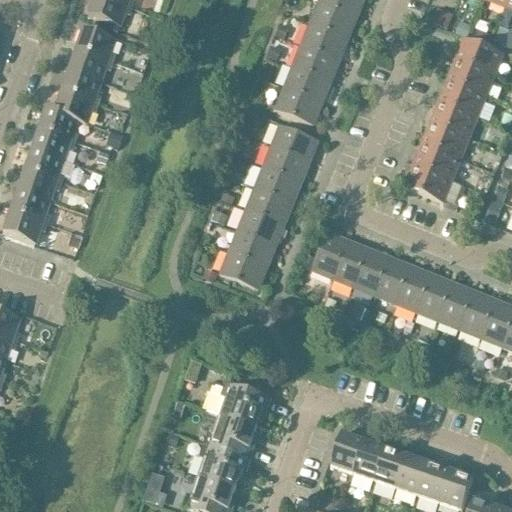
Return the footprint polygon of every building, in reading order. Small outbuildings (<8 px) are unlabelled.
[(128,18),(131,10),(101,0),(92,0),(86,19),(119,30),(124,17),(128,18)] [(129,1),(129,0),(101,0),(131,10),(134,2),(129,1)] [(356,23),(365,1),(361,0),(320,0),(317,7),(356,23)] [(505,10),(509,0),(484,0),(484,2),(505,10)] [(511,0),(509,0),(505,10),(499,27),(507,30),(511,17),(511,0)] [(348,44),(356,23),(317,7),(309,29),(348,44)] [(460,26),(455,37),(464,41),(466,42),(471,31),(460,26)] [(283,42),(287,32),(281,29),(277,39),(283,42)] [(339,66),(348,44),(309,29),(300,50),(339,66)] [(110,57),(115,43),(81,32),(74,53),(112,66),(115,59),(110,57)] [(495,79),(504,57),(466,42),(464,41),(455,63),(495,79)] [(270,50),(266,61),(275,65),(280,54),(270,50)] [(331,87),(339,66),(300,50),(292,71),(331,87)] [(109,74),(112,66),(74,53),(67,74),(100,86),(105,72),(109,74)] [(486,100),(495,79),(455,63),(447,84),(486,100)] [(322,108),(331,87),(292,71),(283,92),(322,108)] [(262,72),(257,82),(267,86),(271,76),(262,72)] [(96,98),(100,86),(67,74),(60,95),(98,108),(100,100),(96,98)] [(478,121),(486,100),(447,84),(438,105),(478,121)] [(314,130),(322,108),(283,92),(275,114),(314,130)] [(95,116),(98,108),(60,95),(53,114),(53,116),(77,124),(76,125),(85,128),(90,114),(95,116)] [(469,142),(478,121),(438,105),(430,126),(469,142)] [(72,137),(76,125),(77,124),(53,116),(53,114),(44,111),(37,133),(75,146),(77,138),(72,137)] [(254,117),(249,129),(260,133),(264,121),(254,117)] [(461,163),(469,142),(430,126),(421,148),(461,163)] [(310,166),(319,145),(280,129),(271,151),(310,166)] [(72,154),(75,146),(37,133),(30,154),(63,165),(67,153),(72,154)] [(108,136),(104,149),(117,153),(121,140),(108,136)] [(452,185),(461,163),(421,148),(413,169),(452,185)] [(302,187),(310,166),(271,151),(263,171),(302,187)] [(58,178),(63,165),(30,154),(23,174),(61,187),(63,179),(58,178)] [(98,156),(95,165),(105,168),(108,159),(98,156)] [(444,207),(452,185),(413,169),(404,191),(444,207)] [(293,209),(302,187),(263,171),(254,193),(293,209)] [(511,173),(504,171),(501,181),(511,185),(511,182),(511,173)] [(58,195),(61,187),(23,174),(16,194),(49,206),(53,194),(58,195)] [(498,190),(493,202),(503,206),(508,194),(498,190)] [(285,230),(293,209),(254,193),(246,214),(285,230)] [(44,218),(49,206),(16,194),(9,215),(46,228),(49,220),(44,218)] [(223,196),(220,204),(231,208),(234,201),(223,196)] [(490,207),(483,226),(494,231),(501,212),(490,207)] [(276,251),(285,230),(246,214),(237,235),(276,251)] [(44,236),(46,228),(9,215),(1,237),(34,248),(39,234),(44,236)] [(215,216),(211,225),(223,230),(227,220),(215,216)] [(210,227),(207,236),(218,240),(221,231),(210,227)] [(268,272),(276,251),(237,235),(228,256),(268,272)] [(333,283),(349,244),(327,235),(312,274),(333,283)] [(69,238),(65,250),(76,253),(80,241),(69,238)] [(355,292),(370,252),(349,244),(333,283),(355,292)] [(376,300),(391,261),(370,252),(355,292),(376,300)] [(259,294),(268,272),(228,256),(219,278),(259,294)] [(397,309),(413,269),(391,261),(376,300),(397,309)] [(418,317),(434,278),(413,269),(397,309),(418,317)] [(206,274),(203,282),(214,286),(217,278),(206,274)] [(440,326),(455,286),(434,278),(418,317),(440,326)] [(461,334),(477,295),(455,286),(440,326),(461,334)] [(482,343),(498,304),(477,295),(461,334),(482,343)] [(327,300),(324,309),(333,312),(336,303),(327,300)] [(503,352),(511,330),(511,309),(498,304),(482,343),(503,352)] [(14,336),(19,322),(0,315),(0,339),(17,345),(19,337),(14,336)] [(407,324),(403,334),(410,336),(414,326),(407,324)] [(511,355),(511,330),(503,352),(511,355)] [(14,353),(17,345),(0,339),(0,362),(4,364),(8,351),(14,353)] [(476,363),(472,371),(482,375),(485,367),(476,363)] [(497,371),(494,379),(503,383),(507,375),(497,371)] [(225,386),(223,391),(216,389),(207,415),(219,419),(256,431),(263,413),(268,414),(272,402),(225,386)] [(177,407),(172,419),(180,422),(184,409),(177,407)] [(250,450),(256,431),(219,419),(213,437),(208,435),(204,448),(251,464),(255,452),(250,450)] [(354,477),(365,444),(342,436),(331,469),(354,477)] [(375,484),(386,451),(365,444),(354,477),(375,484)] [(246,476),(251,464),(204,448),(199,460),(204,462),(198,480),(235,493),(242,474),(246,476)] [(397,492),(408,459),(386,451),(375,484),(397,492)] [(418,499),(430,466),(408,459),(397,492),(418,499)] [(440,507),(451,473),(430,466),(418,499),(440,507)] [(456,511),(463,511),(474,481),(451,473),(440,507),(456,511)] [(229,511),(235,493),(198,480),(192,498),(187,497),(182,510),(187,511),(229,511)] [(496,511),(497,510),(475,502),(471,511),(496,511)]
